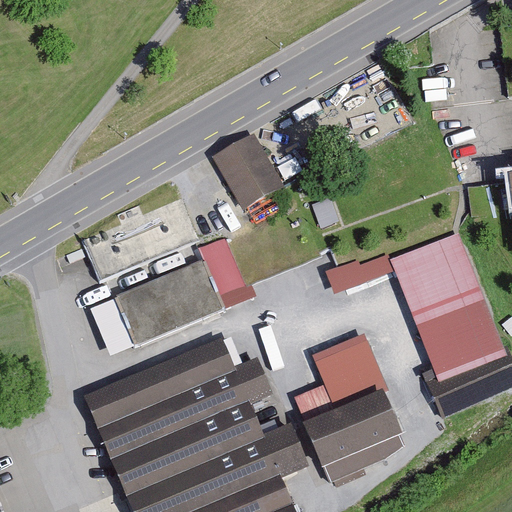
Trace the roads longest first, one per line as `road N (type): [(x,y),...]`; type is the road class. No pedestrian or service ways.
road 1 (primary): [(424,0),(36,226)]
road 2 (residential): [(79,511),(36,226)]
road 3 (residential): [(36,226),(44,178),(187,0)]
